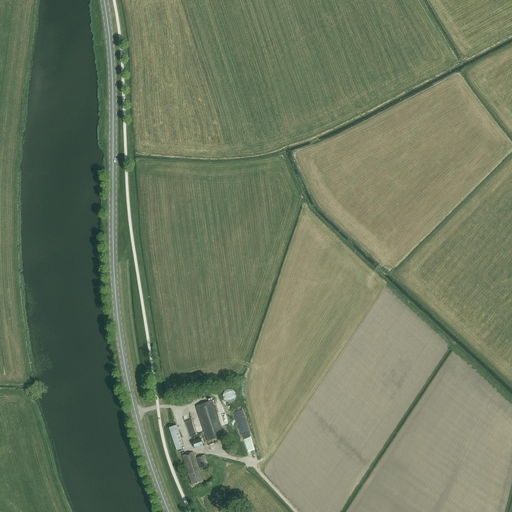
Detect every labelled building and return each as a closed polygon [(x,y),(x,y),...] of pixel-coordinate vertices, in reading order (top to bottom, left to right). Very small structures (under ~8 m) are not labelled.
[(223,397),(224,400),(226,401),(228,402),(230,402),(232,401),(234,400),(236,397),(236,394),(234,392),(232,390),(229,389),(227,390),(225,391),(223,393),(223,395),(223,397)] [(211,401),(196,406),(207,441),(223,436),(211,401)] [(243,411),(237,412),(245,444),(251,443),(243,411)] [(177,425),(169,428),(175,446),(181,444),(182,443),(177,425)] [(201,439),(192,442),(194,449),(203,446),(201,439)] [(248,453),(250,461),(257,459),(255,452),(248,453)] [(182,456),(192,485),(203,482),(193,453),(182,456)] [(205,456),(197,458),(200,469),(208,466),(205,456)]
